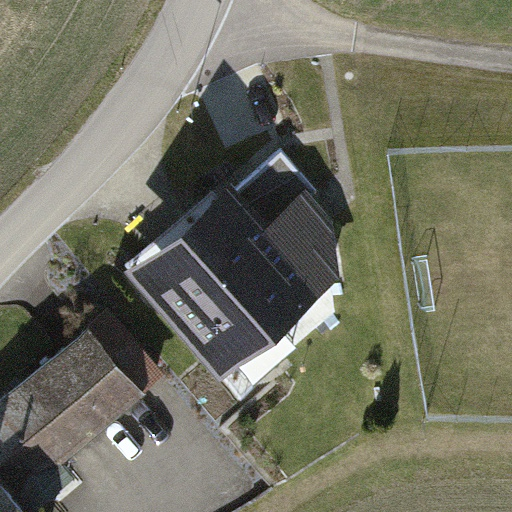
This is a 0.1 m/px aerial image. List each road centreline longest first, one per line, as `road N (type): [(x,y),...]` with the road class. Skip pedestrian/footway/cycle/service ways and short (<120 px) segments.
road 1 (tertiary): [(216,0),(125,126),(0,265)]
road 2 (track): [(215,8),(511,60)]
